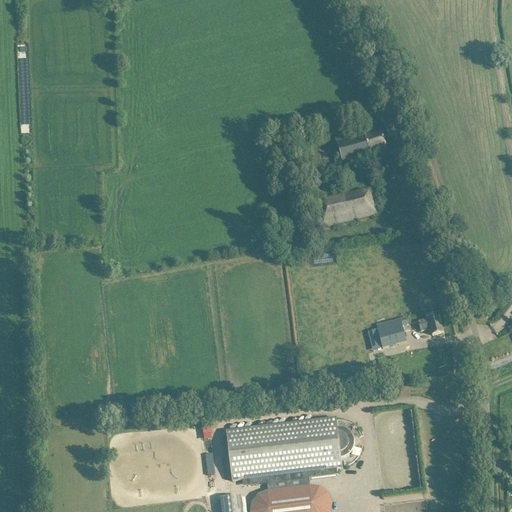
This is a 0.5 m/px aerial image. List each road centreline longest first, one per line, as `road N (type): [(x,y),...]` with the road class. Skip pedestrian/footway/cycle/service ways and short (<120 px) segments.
road 1 (unclassified): [(486,511),(483,384),(472,326),(422,168),(349,0)]
road 2 (unknown): [(483,411),(422,398),(366,403),(363,477),(344,496)]
